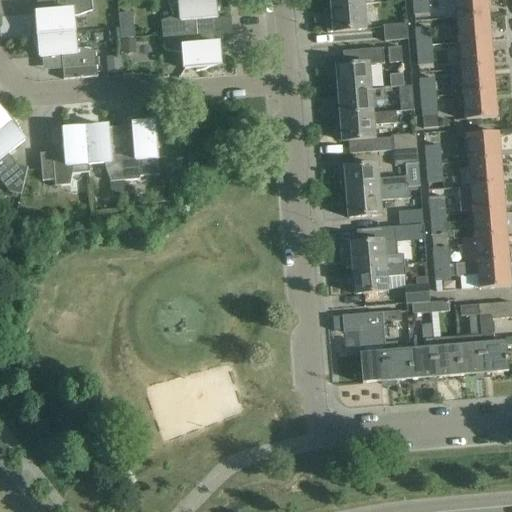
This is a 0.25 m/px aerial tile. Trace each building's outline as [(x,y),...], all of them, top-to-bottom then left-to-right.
[(38,36),(74,33),(73,17),(77,17),(92,12),(91,0),(56,0),(58,13),(36,14),(37,21),(35,21),(33,28),(33,35),(33,37),(38,36)] [(173,18),(161,22),(162,37),(211,33),(210,24),(210,20),(217,20),(216,13),(218,13),(219,10),(220,8),(220,5),(220,2),(220,0),(182,0),(179,0),(168,1),(173,18)] [(426,0),(412,0),(413,16),(428,14),(426,0)] [(455,0),(457,19),(488,16),(486,0),(455,0)] [(332,19),(326,19),(327,34),(333,33),(366,31),(364,6),(379,4),(364,5),(341,7),(331,7),(332,19)] [(490,42),(488,16),(457,19),(459,44),(490,42)] [(408,41),(407,25),(383,26),(384,43),(408,41)] [(415,29),(416,48),(430,47),(429,28),(415,29)] [(120,31),(121,39),(134,38),(133,30),(120,31)] [(38,36),(33,37),(33,38),(35,46),(37,52),(39,52),(40,59),(61,57),(63,70),(64,80),(97,77),(96,67),(95,52),(80,49),(76,50),(74,33),(38,36)] [(211,33),(162,37),(163,51),(179,54),(183,53),(184,70),(225,67),(225,64),(225,61),(224,59),(224,56),(223,54),(222,51),(219,51),(219,45),(212,45),(211,33)] [(135,39),(121,41),(123,56),(136,54),(135,39)] [(461,70),(492,67),(490,42),(459,44),(461,70)] [(432,65),(430,47),(416,48),(418,66),(432,65)] [(402,63),(400,48),(388,49),(389,65),(402,63)] [(336,68),(338,93),(371,91),(369,65),(384,64),(383,49),(343,53),(344,67),(336,68)] [(123,74),(121,56),(105,58),(107,76),(123,74)] [(463,95),(494,93),(492,67),(461,70),(463,95)] [(419,81),(420,99),(436,98),(434,79),(419,81)] [(412,87),(399,88),(400,112),(414,111),(412,87)] [(373,115),(371,91),(338,93),(340,117),(373,115)] [(497,119),(494,93),(463,95),(466,121),(497,119)] [(438,128),(436,98),(420,99),(423,130),(438,128)] [(0,132),(14,121),(13,119),(8,115),(3,111),(1,112),(0,110),(0,132)] [(348,117),(340,117),(342,143),(375,140),(374,127),(397,125),(396,112),(373,115),(348,117)] [(157,160),(158,160),(155,119),(152,119),(150,119),(147,120),(144,121),(142,122),(139,123),(139,125),(133,125),(135,147),(122,148),(125,182),(139,181),(140,177),(158,176),(157,160)] [(16,123),(14,121),(0,132),(0,181),(9,193),(21,196),(27,168),(16,165),(8,155),(25,142),(20,136),(22,135),(19,129),(16,123)] [(85,124),(83,125),(76,126),(70,128),(70,130),(63,131),(65,152),(40,154),(42,182),(54,181),(55,187),(70,186),(72,175),(89,174),(88,165),(85,124)] [(87,124),(85,124),(88,165),(104,164),(105,168),(110,183),(125,182),(122,148),(109,149),(108,127),(101,128),(101,126),(94,124),(87,124)] [(416,134),(392,136),(393,151),(393,152),(407,151),(417,150),(416,134)] [(467,137),(469,162),(500,160),(498,134),(467,137)] [(426,166),(441,165),(439,146),(424,148),(426,166)] [(418,165),(417,150),(407,151),(393,152),(394,167),(405,166),(418,165)] [(500,160),(469,162),(471,188),(502,185),(500,160)] [(418,165),(405,166),(406,178),(407,178),(408,188),(420,188),(418,165)] [(441,165),(426,166),(428,185),(443,183),(441,165)] [(344,171),(340,172),(341,184),(345,183),(346,193),(407,188),(408,188),(407,178),(406,178),(378,180),(377,166),(364,167),(344,169),(344,171)] [(125,183),(113,184),(113,195),(125,194),(125,183)] [(502,185),(471,188),(473,213),(504,211),(502,185)] [(407,188),(346,193),(348,219),(381,216),(380,201),(408,198),(407,188)] [(167,192),(155,193),(156,204),(168,202),(167,192)] [(428,198),(430,217),(445,216),(444,197),(428,198)] [(422,211),(398,213),(399,228),(423,227),(422,211)] [(473,213),(475,239),(506,236),(504,211),(473,213)] [(447,234),(445,216),(430,217),(431,236),(447,234)] [(423,227),(399,228),(400,244),(424,243),(423,227)] [(357,244),(350,245),(352,270),(404,266),(403,255),(398,256),(396,229),(373,230),(356,232),(357,244)] [(461,240),(463,266),(508,262),(506,236),(475,239),(461,240)] [(432,249),(434,268),(449,267),(448,248),(432,249)] [(510,288),(508,262),(463,266),(456,266),(457,278),(478,276),(479,290),(510,288)] [(405,276),(404,266),(352,270),(354,295),(387,293),(386,278),(405,276)] [(449,267),(434,268),(435,287),(451,286),(451,285),(449,267)] [(404,287),(405,304),(411,304),(429,302),(427,278),(415,279),(416,286),(404,287)] [(430,314),(429,304),(429,302),(411,304),(412,315),(430,314)] [(429,304),(430,314),(448,312),(448,302),(429,304)] [(479,316),(480,336),(483,375),(508,373),(506,347),(506,343),(494,344),(492,321),(511,318),(511,307),(511,303),(478,306),(479,316)] [(460,318),(479,316),(478,306),(460,308),(460,318)] [(383,314),(384,324),(401,322),(400,312),(383,314)] [(376,314),(342,317),(343,334),(358,333),(362,385),(388,382),(385,344),(383,324),(384,324),(383,314),(376,314)] [(334,332),(343,331),(342,318),(332,318),(334,332)] [(436,379),(432,340),(431,325),(421,326),(422,341),(425,341),(423,350),(409,351),(411,381),(436,379)] [(459,377),(483,375),(480,336),(456,338),(459,377)] [(432,340),(436,379),(459,377),(456,338),(432,340)] [(385,344),(388,382),(411,381),(409,351),(398,352),(397,343),(385,344)]
